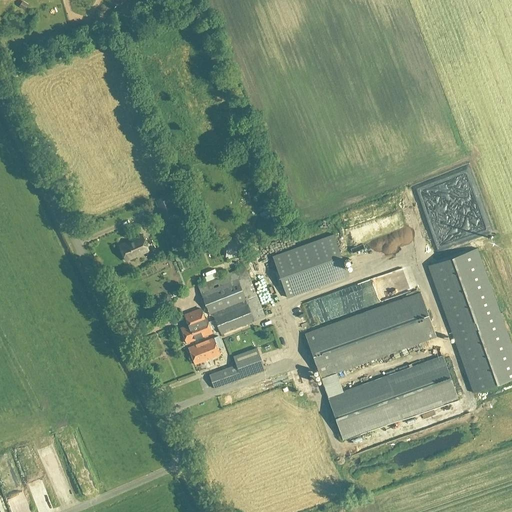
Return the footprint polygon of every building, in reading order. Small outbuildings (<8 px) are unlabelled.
[(156,201),(164,219),(175,213),(167,196),(156,201)] [(468,215),(476,214),(477,225),(481,225),(481,207),(461,207),(461,213),(466,213),(466,219),(468,219),(468,215)] [(402,214),(399,215),(398,211),(392,213),(399,230),(407,227),(402,214)] [(126,221),(129,237),(144,234),(141,218),(126,221)] [(287,232),(278,237),(281,242),(290,238),(287,232)] [(248,247),(244,234),(238,236),(243,249),(248,247)] [(119,247),(125,262),(148,251),(142,236),(130,241),(130,242),(119,247)] [(274,257),(288,296),(347,275),(333,236),(274,257)] [(237,238),(220,244),(225,258),(242,251),(237,238)] [(511,348),(477,249),(428,266),(473,393),(511,379),(511,348)] [(216,319),(207,323),(206,318),(204,319),(200,309),(184,315),(186,323),(188,322),(189,325),(180,328),(186,343),(193,341),(212,334),(210,330),(219,327),(221,334),(264,317),(245,268),(198,286),(209,314),(215,317),(216,319)] [(343,392),(336,373),(436,338),(421,295),(306,336),(342,440),(458,399),(443,357),(343,392)] [(304,316),(307,323),(316,318),(311,306),(300,311),(303,317),(304,316)] [(214,339),(194,346),(188,348),(195,365),(220,355),(214,339)] [(233,357),(236,365),(209,375),(214,389),(265,371),(257,348),(233,357)] [(218,403),(221,414),(276,395),(277,398),(281,397),(276,384),(218,403)] [(299,419),(306,414),(303,409),(296,413),(299,419)] [(312,446),(322,440),(319,435),(309,440),(312,446)]
